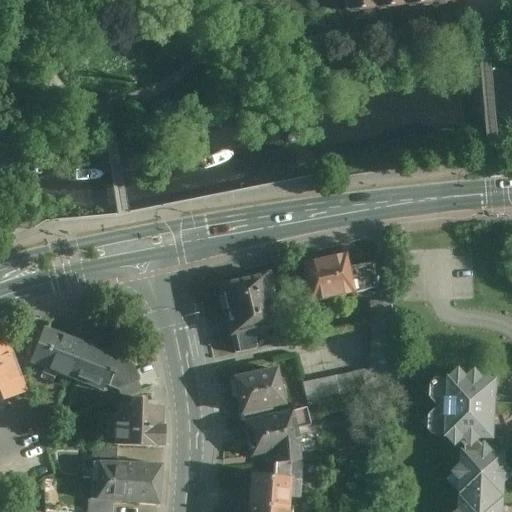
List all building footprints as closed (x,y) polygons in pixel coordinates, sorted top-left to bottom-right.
[(408,7),(407,0),(345,0),(346,12),(408,7)] [(351,269),(347,253),(303,264),(312,303),(379,288),(374,264),(351,269)] [(285,324),(272,271),(219,283),(236,354),(257,349),(254,332),(285,324)] [(400,390),(397,302),(369,304),(372,370),(305,384),(309,408),(400,390)] [(70,381),(85,343),(45,328),(31,365),(70,381)] [(0,402),(25,394),(4,336),(0,337),(0,402)] [(70,381),(107,394),(139,382),(136,375),(133,370),(130,365),(126,359),(122,357),(85,343),(70,381)] [(288,407),(279,367),(233,378),(242,417),(288,407)] [(447,409),(506,410),(507,382),(495,382),(485,372),(477,380),(468,370),(458,383),(444,383),(430,394),(447,409)] [(131,405),(118,404),(118,416),(107,416),(106,442),(117,443),(117,448),(159,450),(161,406),(147,405),(148,400),(131,400),(131,405)] [(506,419),(506,410),(447,409),(426,426),(438,438),(453,438),(469,456),(469,466),(453,482),(466,496),(466,511),(465,511),(511,511),(511,452),(501,453),(492,443),(505,443),(506,419)] [(277,464),(304,466),(299,448),(303,447),(294,411),(244,423),(253,459),(275,454),(277,464)] [(92,463),(98,463),(116,464),(117,450),(93,448),(92,463)] [(98,463),(95,501),(113,502),(158,505),(161,468),(116,464),(98,463)] [(302,499),(304,466),(277,464),(276,481),(251,479),(251,493),(249,511),(291,511),(293,499),(302,499)] [(111,511),(113,502),(95,501),(87,500),(86,511),(111,511)]
